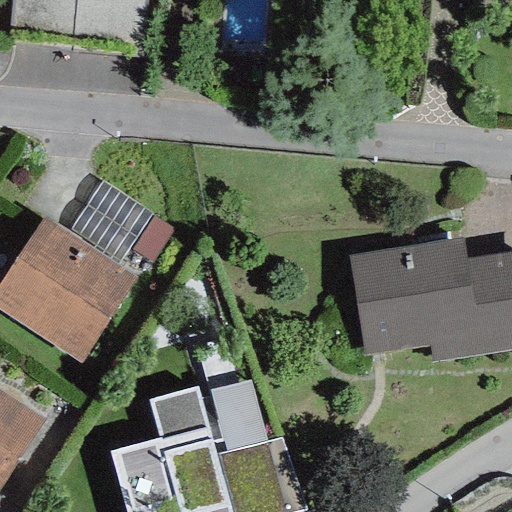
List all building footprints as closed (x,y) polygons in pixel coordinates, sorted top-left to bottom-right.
[(147,0),(13,0),(10,38),(144,49),(147,0)] [(100,180),(68,228),(118,262),(150,214),(100,180)] [(134,278),(42,217),(0,280),(0,311),(78,363),(134,278)] [(170,229),(152,218),(131,250),(149,262),(170,229)] [(363,356),(427,345),(430,365),(511,350),(511,252),(464,261),(460,237),(347,255),(363,356)] [(250,381),(208,391),(224,451),(266,442),(250,381)] [(197,386),(147,400),(157,439),(109,451),(124,511),(230,511),(215,454),(197,386)] [(0,484),(43,419),(0,390),(0,484)] [(224,451),(215,454),(230,511),(299,511),(305,511),(280,438),(266,442),(224,451)]
